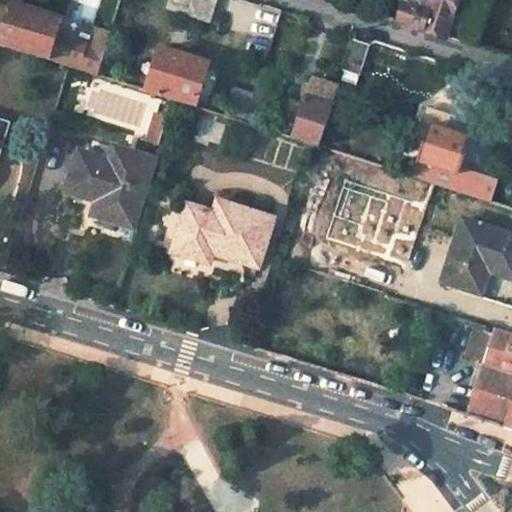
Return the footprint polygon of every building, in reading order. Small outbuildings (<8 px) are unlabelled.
[(60,17),(3,0),(0,0),(0,44),(47,60),(55,34),(60,17)] [(163,0),(161,8),(198,19),(203,0),(163,0)] [(203,0),(198,19),(210,23),(217,0),(203,0)] [(449,37),(462,0),(417,0),(415,8),(404,4),(399,21),(449,37)] [(85,47),(55,34),(47,60),(97,76),(111,32),(99,28),(92,50),(85,47)] [(345,72),(361,77),(371,46),(355,41),(345,72)] [(158,48),(144,91),(193,107),(206,66),(207,63),(158,48)] [(218,70),(206,66),(193,107),(205,111),(218,70)] [(321,148),(339,92),(340,87),(316,80),(314,86),(309,85),(305,99),(310,101),(297,140),(321,148)] [(259,83),(254,98),(246,124),(269,131),(277,105),(282,90),(259,83)] [(254,98),(234,92),(226,117),(246,124),(254,98)] [(279,134),(297,140),(310,101),(305,99),(291,95),(279,134)] [(179,122),(160,115),(148,150),(168,157),(179,122)] [(454,191),(466,156),(482,161),(493,128),(453,115),(447,131),(428,125),(411,177),(454,191)] [(0,122),(0,163),(12,126),(0,122)] [(80,151),(67,193),(96,202),(92,214),(132,225),(153,161),(113,148),(109,160),(80,151)] [(493,203),(498,188),(477,181),(472,196),(493,203)] [(187,206),(173,251),(209,262),(212,251),(257,265),(272,220),(216,203),(213,214),(187,206)] [(511,233),(463,218),(444,279),(480,292),(491,264),(511,271),(511,233)] [(495,330),(496,327),(477,321),(471,337),(490,344),(495,330)] [(467,350),(486,356),(467,415),(511,428),(511,335),(495,330),(490,344),(471,337),(467,350)]
